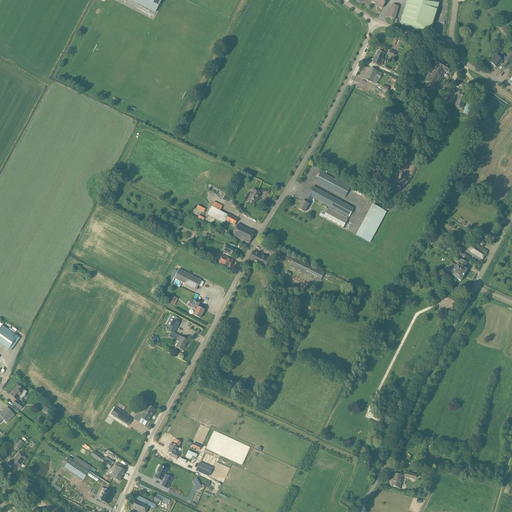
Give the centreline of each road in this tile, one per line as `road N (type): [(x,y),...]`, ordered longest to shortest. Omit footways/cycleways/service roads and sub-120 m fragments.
road 1 (unclassified): [(118,511),(157,424),(374,21)]
road 2 (unclassified): [(357,511),(474,285)]
